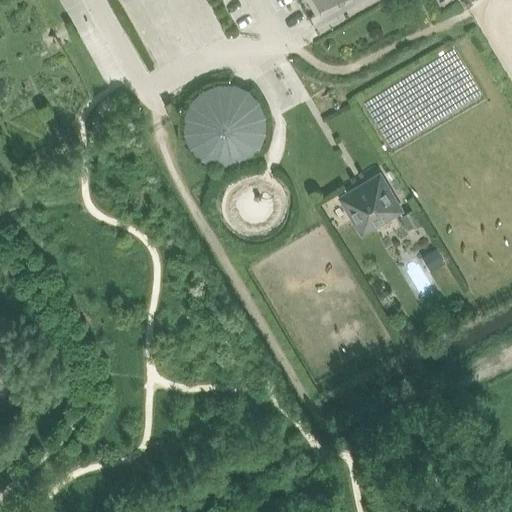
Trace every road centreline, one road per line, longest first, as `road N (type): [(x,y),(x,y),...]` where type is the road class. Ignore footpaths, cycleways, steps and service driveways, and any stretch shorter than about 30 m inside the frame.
road 1 (unknown): [(151,101),(182,195),(327,438),(243,511)]
road 2 (unknown): [(484,511),(450,420),(431,399),(392,406),(327,438)]
